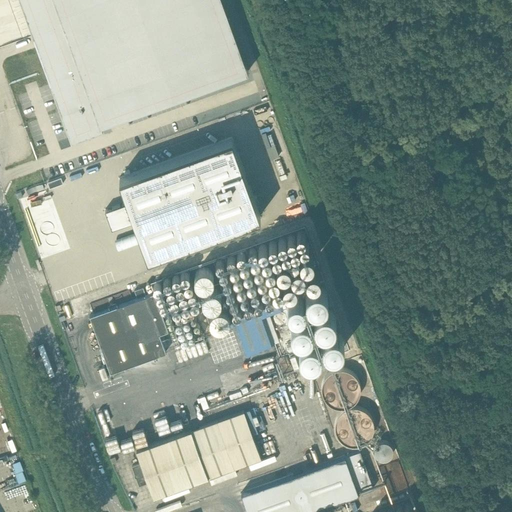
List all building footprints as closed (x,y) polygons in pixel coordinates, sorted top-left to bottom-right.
[(21,0),(72,140),(102,129),(101,124),(248,71),(222,0),(21,0)] [(277,128),(273,130),(278,141),(282,139),(277,128)] [(128,201),(105,209),(112,228),(134,220),(148,257),(261,216),(232,137),(119,177),(128,201)] [(94,173),(36,190),(43,212),(101,195),(94,173)] [(90,216),(104,214),(103,206),(89,209),(90,216)] [(296,233),(297,236),(298,239),(301,239),(304,238),(305,236),(305,233),(304,231),(301,230),(298,231),(296,233)] [(288,237),(288,240),(289,242),(291,243),(294,243),(296,241),(297,239),(296,236),(295,234),(292,234),(289,235),(288,237)] [(278,240),(278,243),(280,245),(282,246),(284,246),(286,245),(287,242),(287,240),(285,238),(283,237),(280,238),(278,240)] [(278,246),(278,243),(276,241),(273,240),(271,241),(269,244),(269,246),(270,248),(273,250),(275,249),(277,248),(278,246)] [(309,246),(309,243),(308,241),(305,240),(303,240),(301,241),(300,244),(300,246),(302,248),(305,249),(307,248),(309,246)] [(268,249),(268,247),(267,244),(264,243),(262,243),(260,245),(259,247),(259,250),(261,252),(264,252),(266,252),(268,249)] [(290,247),(291,250),(292,252),(295,253),(298,252),(299,249),(299,246),(298,244),(295,243),(292,244),(290,247)] [(291,252),(290,250),(289,247),(286,247),(283,248),(282,250),(282,253),(283,255),(285,256),(288,256),(290,254),(291,252)] [(248,251),(249,254),(250,256),(253,256),(255,255),(257,253),(257,251),(255,248),(253,248),(250,249),(248,251)] [(281,256),(281,253),(279,251),(276,250),(274,251),(272,253),(272,256),(273,258),(275,260),(278,259),(280,258),(281,256)] [(300,259),(301,262),(304,264),(308,264),(311,263),(313,261),(314,257),(313,254),(310,251),(307,251),(304,251),(302,253),(300,256),(300,259)] [(246,257),(246,255),(244,252),(242,252),(239,253),(237,255),(238,258),(239,260),(242,260),(244,259),(246,257)] [(271,259),(271,256),(270,254),(267,253),(264,254),(263,256),(263,259),(264,261),(267,262),(270,261),(271,259)] [(296,254),(293,254),(291,256),(290,259),(291,262),(294,263),(297,263),(299,261),(299,258),(298,255),(296,254)] [(235,261),(235,259),(234,256),(232,255),(230,255),(228,257),(227,259),(227,262),(229,263),(231,264),(234,263),(235,261)] [(260,263),(260,260),(258,258),(256,257),(253,258),(251,260),(251,263),(253,265),(256,266),(258,265),(260,263)] [(280,259),(277,262),(277,265),(278,268),(280,271),(283,272),(286,272),(289,270),(290,267),(290,264),(289,260),(286,259),(283,258),(280,259)] [(249,267),(249,264),(247,262),(245,261),(242,262),(240,264),(241,267),(242,269),(245,270),(247,269),(249,267)] [(276,268),(275,265),(273,264),(271,263),(268,264),(267,266),(266,268),(267,271),(270,272),(273,272),(275,271),(276,268)] [(294,265),(292,268),(291,271),(292,274),(294,276),(297,277),(300,277),(303,275),(305,272),(305,269),(303,266),(301,264),(297,263),(294,265)] [(239,270),(239,267),(237,265),(234,265),(232,265),(230,268),(230,270),(232,273),(235,273),(237,273),(239,270)] [(195,273),(194,277),(195,280),(197,283),(200,285),(204,286),(208,285),(211,283),(213,280),(213,277),(213,273),(211,270),(208,268),(204,267),(200,268),(197,270),(195,273)] [(263,272),(263,270),(261,268),(259,267),(256,268),(255,270),(255,273),(256,275),(259,276),(262,275),(263,272)] [(308,270),(306,273),(306,276),(308,279),(311,281),(314,282),(317,280),(319,278),(320,275),(319,272),(317,269),(314,268),(311,268),(308,270)] [(189,277),(189,274),(187,272),(185,271),(182,272),(181,274),(181,277),(183,279),(185,280),(188,279),(189,277)] [(252,276),(252,274),(251,271),(248,271),(246,272),(244,274),(244,277),(246,279),(248,280),(251,279),(252,276)] [(278,278),(278,276),(276,274),(273,273),(271,274),(269,276),(269,279),(271,281),(273,282),(275,282),(277,280),(278,278)] [(181,280),(180,277),(179,275),(176,274),(173,275),(172,278),(172,280),(174,282),(177,283),(179,282),(181,280)] [(242,280),(242,277),(240,275),(238,275),(235,276),(234,278),(234,280),(236,283),(238,283),(241,282),(242,280)] [(267,282),(267,280),(265,277),(262,276),(260,277),(258,280),(258,283),(260,285),(263,285),(265,284),(267,282)] [(293,277),(289,276),(286,277),(284,279),(283,282),(283,286),(285,288),(288,290),(292,290),(294,288),(296,285),(296,282),(295,279),(293,277)] [(163,281),(163,284),(165,286),(168,286),(170,285),(172,283),(172,281),(170,278),(167,277),(164,278),(163,281)] [(184,283),(184,286),(185,288),(188,289),(190,289),(192,287),(193,285),(192,283),(191,281),(188,280),(186,281),(184,283)] [(256,286),(256,284),(254,281),(252,280),(250,281),(248,282),(247,284),(247,287),(249,288),(252,289),(254,288),(256,286)] [(162,287),(162,284),(160,282),(157,281),(155,282),(153,285),(153,288),(155,290),(158,290),(160,289),(162,287)] [(184,289),(184,286),(182,284),(180,283),(177,284),(176,287),(176,289),(177,291),(180,292),(183,291),(184,289)] [(282,287),(281,284),(278,283),(276,283),(273,285),(273,288),(274,290),(276,292),(279,292),(281,290),(282,287)] [(246,290),(246,287),(244,285),(242,284),(239,285),(238,287),(238,290),(239,292),(242,293),(244,292),(246,290)] [(175,292),(175,290),(173,287),(170,286),(168,288),(166,290),(167,293),(168,295),(171,295),(173,294),(175,292)] [(271,291),(270,289),(268,287),(266,286),(264,287),(262,289),(262,292),(264,294),(266,295),(269,294),(271,291)] [(220,294),(218,291),(215,289),(211,288),(208,289),(205,291),(203,294),(202,298),(203,301),(205,304),(208,306),(211,307),(215,306),(218,304),(220,301),(221,298),(220,294)] [(197,294),(196,292),(195,290),(192,289),(190,290),(188,291),(188,294),(188,296),(190,298),(193,298),(195,297),(197,294)] [(165,296),(165,293),(164,291),(162,290),(159,290),(157,292),(156,294),(157,297),(159,298),(161,299),(164,298),(165,296)] [(259,296),(259,293),(257,291),(255,290),(252,291),(251,293),(251,296),(253,298),(255,299),(258,298),(259,296)] [(110,371),(120,368),(166,351),(154,317),(163,314),(154,291),(90,315),(110,371)] [(188,296),(187,294),(185,292),(183,292),(180,293),(179,296),(179,298),(181,300),(183,301),(186,300),(187,298),(188,296)] [(250,299),(249,297),(247,295),(245,294),(242,295),(241,297),(241,300),(242,302),(244,303),(247,303),(249,301),(250,299)] [(179,301),(179,298),(177,296),(174,295),(172,296),(170,299),(170,302),(172,304),(175,304),(177,303),(179,301)] [(200,303),(199,301),(197,299),(195,298),(192,299),(191,301),(191,304),(192,306),(194,307),(197,307),(199,305),(200,303)] [(168,300),(166,299),(165,299),(164,299),(163,299),(162,300),(161,300),(161,301),(160,302),(160,303),(160,304),(161,305),(161,306),(162,307),(163,307),(164,307),(165,307),(166,307),(167,307),(168,306),(169,305),(169,304),(169,303),(169,302),(168,300)] [(190,307),(190,304),(189,302),(186,301),(183,302),(182,304),(182,307),(184,309),(186,310),(189,309),(190,307)] [(181,310),(181,307),(179,305),(177,304),(175,304),(173,306),(172,308),(172,311),(174,312),(177,313),(179,312),(181,310)] [(229,315),(227,311),(224,309),(220,308),(216,309),(213,311),(211,315),(210,318),(211,322),(213,326),(216,328),(220,328),(224,328),(227,326),(229,322),(230,318),(229,315)] [(286,358),(261,367),(264,374),(289,365),(286,358)] [(216,381),(220,394),(238,388),(233,375),(216,381)] [(270,417),(274,416),(271,407),(266,409),(270,417)] [(152,410),(141,414),(144,425),(171,416),(168,409),(153,414),(152,410)] [(153,496),(261,457),(244,410),(136,449),(141,462),(132,466),(139,486),(148,482),(153,496)] [(142,420),(131,423),(132,428),(143,425),(142,420)] [(393,455),(394,450),(393,446),(391,443),(387,440),(383,439),(379,440),(375,443),(373,446),(372,450),(373,455),(375,458),(379,461),(383,461),(387,461),(391,458),(393,455)] [(241,492),(248,511),(307,511),(358,493),(373,488),(360,450),(345,455),(241,492)] [(342,509),(344,508),(345,505),(345,503),(343,501),(341,500),(338,502),(337,504),(338,506),(339,508),(342,509)]
